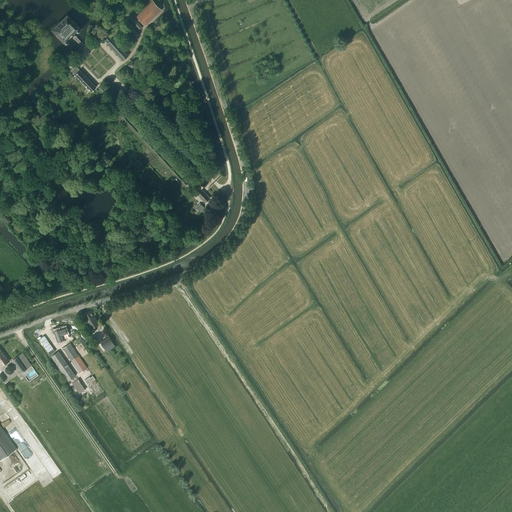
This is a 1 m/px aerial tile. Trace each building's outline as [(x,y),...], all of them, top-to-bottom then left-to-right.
[(154,3),(139,18),(144,24),(159,9),(154,3)] [(67,39),(72,35),(77,30),(78,32),(81,29),(67,15),(53,29),(67,43),(69,41),(67,39)] [(131,15),(128,17),(139,31),(142,28),(131,15)] [(129,26),(127,28),(136,38),(139,36),(129,26)] [(125,30),(122,32),(133,44),(136,41),(125,30)] [(123,60),(128,56),(112,38),(107,42),(123,60)] [(91,92),(96,87),(79,70),(74,75),(91,92)] [(202,190),(197,194),(205,203),(210,198),(202,190)] [(91,311),(83,315),(91,328),(99,324),(91,311)] [(60,329),(60,328),(54,330),(57,337),(62,335),(67,333),(65,327),(60,329)] [(115,346),(109,337),(100,342),(106,352),(115,346)] [(87,368),(70,343),(63,348),(79,373),(87,368)] [(0,348),(0,364),(1,366),(9,361),(0,348)] [(68,381),(75,376),(59,351),(51,356),(68,381)] [(13,360),(21,372),(31,365),(22,353),(13,360)] [(87,384),(95,379),(92,376),(90,378),(89,377),(84,380),(87,384)] [(85,389),(78,379),(72,383),(79,393),(85,389)] [(0,460),(17,449),(0,425),(0,460)]
